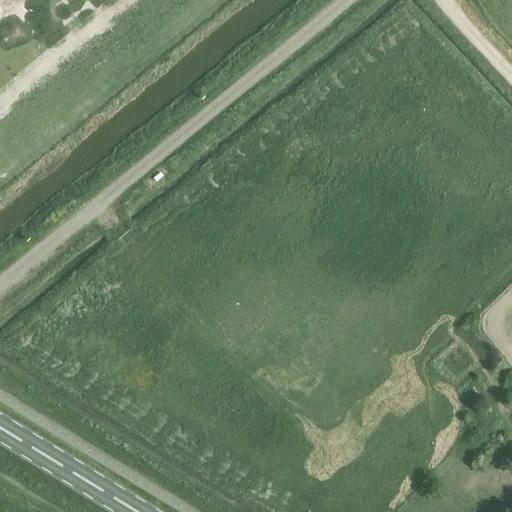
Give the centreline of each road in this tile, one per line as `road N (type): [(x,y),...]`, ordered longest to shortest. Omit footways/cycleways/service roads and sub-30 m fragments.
road 1 (unclassified): [(0,281),(345,0)]
road 2 (primary): [(132,511),(0,430)]
